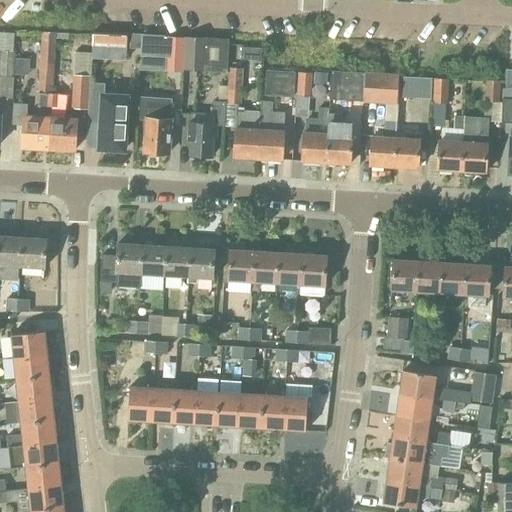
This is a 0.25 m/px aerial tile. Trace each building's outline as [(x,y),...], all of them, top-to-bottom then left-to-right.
[(126,50),(127,34),(93,32),(92,49),(126,50)] [(0,51),(2,51),(2,56),(0,77),(13,78),(15,35),(0,33),(0,51)] [(48,150),(52,120),(52,108),(53,95),(56,36),(42,34),(38,119),(24,118),(23,148),(48,150)] [(184,40),(143,38),(142,58),(167,59),(167,64),(183,65),(184,40)] [(231,42),(186,39),(184,71),(204,72),(229,73),(231,42)] [(88,110),(90,83),(91,51),(75,50),(74,77),(73,109),(88,110)] [(230,70),(229,90),(227,90),(226,103),(240,104),(241,91),(242,91),(242,70),(230,70)] [(295,73),(282,73),(282,71),(267,71),(265,95),(281,96),(280,96),(294,97),(295,73)] [(331,101),(364,103),(366,74),(332,72),(331,101)] [(311,74),(299,74),(298,97),(310,98),(311,74)] [(399,75),(366,74),(364,103),(386,104),(397,105),(399,77),(399,75)] [(405,78),(399,77),(397,105),(397,114),(396,114),(395,125),(395,126),(407,127),(408,98),(432,99),(433,79),(405,78)] [(450,80),(435,79),(434,103),(448,104),(450,80)] [(500,83),(486,82),(486,102),(499,103),(500,83)] [(126,107),(125,107),(126,97),(104,96),(105,83),(90,83),(88,110),(87,122),(100,122),(99,150),(101,150),(101,153),(112,153),(112,151),(124,151),(126,118),(125,118),(126,107)] [(53,95),(52,108),(62,108),(63,96),(53,95)] [(139,120),(147,120),(145,153),(148,153),(149,156),(157,156),(159,154),(169,154),(171,120),(170,120),(171,100),(140,98),(139,120)] [(511,124),(511,99),(502,100),(501,123),(511,124)] [(285,113),(272,112),(273,102),(261,101),(260,114),(258,160),(282,162),(284,132),(285,113)] [(216,139),(217,128),(224,128),(226,104),(215,103),(214,116),(192,114),(191,124),(188,124),(186,142),(190,142),(189,156),(211,158),(213,139),(216,139)] [(386,104),(384,138),(371,137),(370,167),(393,169),(395,126),(395,125),(396,114),(397,114),(397,105),(386,104)] [(325,165),(329,111),(317,110),(316,121),(304,121),(302,163),(325,165)] [(352,136),(336,135),(338,111),(329,111),(325,165),(350,166),(352,136)] [(258,160),(260,114),(236,112),(234,159),(258,160)] [(464,131),(463,142),(461,172),(486,174),(487,136),(489,120),(481,119),(465,118),(464,131)] [(77,122),(52,120),(48,150),(76,151),(77,122)] [(418,128),(407,127),(395,126),(393,169),(417,170),(419,140),(417,140),(418,128)] [(461,172),(463,142),(439,141),(437,171),(461,172)] [(0,236),(0,265),(20,267),(22,238),(0,236)] [(22,238),(20,267),(45,269),(47,239),(22,238)] [(116,284),(116,274),(140,275),(142,245),(118,243),(117,257),(102,256),(100,284),(116,284)] [(142,245),(140,275),(164,277),(166,247),(142,245)] [(166,247),(164,277),(188,279),(190,248),(166,247)] [(190,248),(188,279),(212,280),(214,250),(190,248)] [(253,283),(255,253),(230,251),(228,281),(253,283)] [(255,253),(253,283),(277,284),(279,254),(255,253)] [(279,254),(277,284),(301,286),(303,255),(279,254)] [(324,296),(325,287),(326,287),(328,257),(303,255),(301,286),(300,295),(324,296)] [(416,292),(418,263),(393,262),(392,291),(416,292)] [(440,294),(441,265),(418,263),(416,292),(440,294)] [(464,295),(465,266),(441,265),(440,294),(464,295)] [(465,266),(464,295),(488,296),(490,268),(465,266)] [(511,297),(511,268),(504,268),(502,297),(511,297)] [(7,311),(18,312),(19,299),(7,299),(7,311)] [(19,299),(18,312),(30,312),(30,300),(19,299)] [(408,318),(388,316),(386,337),(406,339),(408,318)] [(511,317),(497,317),(496,330),(511,330),(511,317)] [(148,323),(137,322),(136,333),(147,334),(147,333),(162,334),(162,321),(148,320),(148,323)] [(136,333),(137,322),(126,321),(125,333),(136,333)] [(184,337),(185,325),(174,324),(173,336),(184,337)] [(196,325),(185,325),(184,337),(195,337),(196,325)] [(249,340),(249,329),(238,328),(237,340),(249,340)] [(261,330),(249,329),(249,340),(260,341),(261,330)] [(285,343),(297,344),(297,332),(286,331),(285,343)] [(13,358),(47,355),(45,332),(10,335),(13,358)] [(308,332),(297,332),(297,344),(308,344),(308,332)] [(144,353),(155,354),(155,343),(144,342),(144,353)] [(401,354),(412,355),(414,343),(403,342),(401,354)] [(166,343),(155,343),(155,354),(165,355),(166,343)] [(414,343),(412,355),(423,357),(425,345),(414,343)] [(198,357),(199,345),(188,345),(187,356),(198,357)] [(199,345),(198,357),(209,358),(210,346),(199,345)] [(243,360),(243,348),(232,347),(231,359),(243,360)] [(254,348),(243,348),(243,360),(254,360),(254,348)] [(448,361),(459,362),(461,350),(450,349),(448,361)] [(276,362),(286,362),(287,351),(276,350),(276,362)] [(472,352),(461,350),(459,362),(470,364),(472,352)] [(286,362),(297,363),(297,369),(317,370),(317,354),(297,353),(298,351),(287,351),(286,362)] [(47,355),(13,358),(16,380),(49,377),(47,355)] [(402,372),(399,395),(432,400),(442,401),(454,403),(456,392),(434,389),(435,377),(402,372)] [(495,376),(474,373),(470,401),(490,404),(495,376)] [(49,377),(16,380),(18,403),(52,399),(49,377)] [(150,423),(152,388),(129,386),(128,421),(150,423)] [(285,386),(284,396),(282,431),(305,432),(307,397),(304,397),(304,387),(285,386)] [(172,424),(174,389),(152,388),(150,423),(172,424)] [(174,389),(172,424),(194,425),(197,390),(174,389)] [(197,390),(194,425),(216,427),(218,392),(197,390)] [(218,392),(216,427),(238,428),(240,393),(218,392)] [(240,393),(238,428),(260,429),(262,395),(240,393)] [(262,395),(260,429),(282,431),(284,396),(262,395)] [(432,400),(399,395),(395,417),(429,422),(432,400)] [(21,425),(54,421),(52,399),(18,403),(5,404),(8,424),(20,423),(21,425)] [(511,418),(511,400),(502,400),(502,418),(511,418)] [(454,403),(442,401),(441,411),(453,414),(454,403)] [(395,417),(392,438),(426,443),(429,422),(395,417)] [(23,446),(57,442),(54,421),(21,425),(22,434),(6,436),(7,447),(9,447),(9,448),(23,446)] [(438,434),(436,445),(448,447),(449,436),(438,434)] [(446,457),(448,447),(436,445),(426,443),(392,438),(391,444),(386,443),(384,458),(389,459),(389,460),(422,465),(423,464),(440,466),(442,457),(446,457)] [(59,465),(57,442),(23,446),(9,448),(12,470),(26,469),(59,465)] [(422,465),(389,460),(386,482),(441,490),(442,488),(456,490),(457,480),(443,477),(443,480),(431,478),(421,477),(422,465)] [(59,465),(26,469),(28,490),(61,486),(59,465)] [(441,490),(386,482),(382,505),(416,510),(418,497),(427,498),(427,499),(440,501),(441,490)] [(511,511),(511,483),(497,483),(496,511),(511,511)] [(33,511),(64,508),(61,486),(28,490),(30,511),(33,511)]
